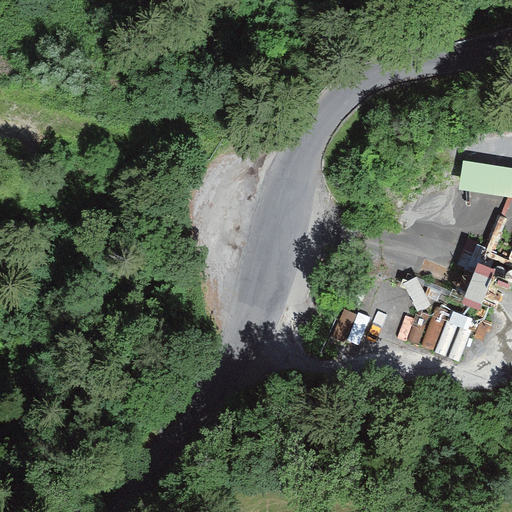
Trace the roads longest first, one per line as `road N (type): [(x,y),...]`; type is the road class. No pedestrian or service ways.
road 1 (tertiary): [(121,511),(244,334),(325,104),(403,60),(511,42)]
road 2 (unknown): [(281,226),(445,257)]
